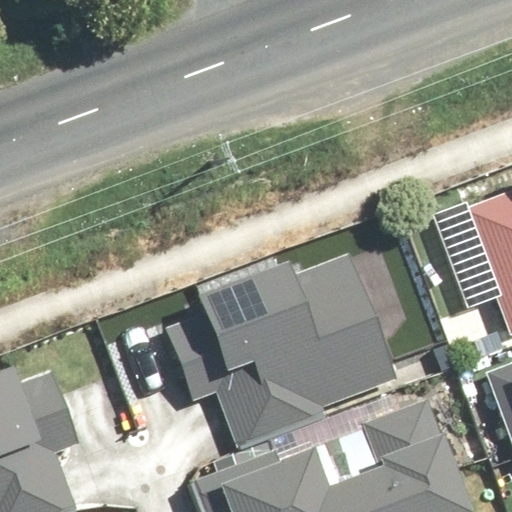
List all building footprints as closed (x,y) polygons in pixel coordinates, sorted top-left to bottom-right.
[(511,187),(474,202),(511,305),(511,187)] [(307,272),(301,256),(203,294),(210,311),(174,325),(196,380),(218,371),(247,446),(336,412),(331,399),(415,367),(369,248),(307,272)] [(511,354),(485,365),(511,438),(511,354)] [(0,373),(0,511),(50,511),(88,499),(70,448),(89,441),(64,368),(37,377),(32,362),(0,373)] [(291,448),(208,479),(219,511),(490,511),(493,511),(463,432),(454,435),(442,396),(377,417),(394,468),(347,485),(332,444),(295,458),(291,448)]
